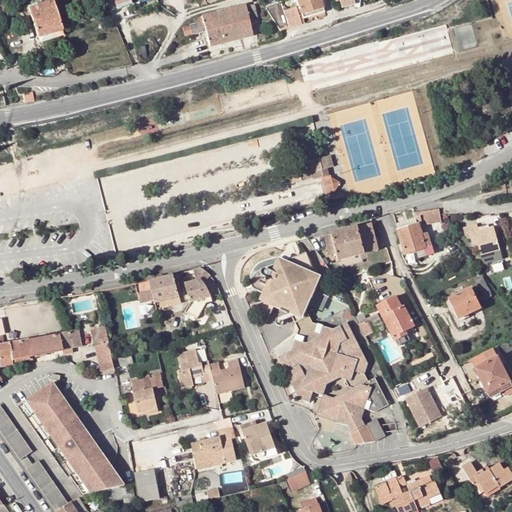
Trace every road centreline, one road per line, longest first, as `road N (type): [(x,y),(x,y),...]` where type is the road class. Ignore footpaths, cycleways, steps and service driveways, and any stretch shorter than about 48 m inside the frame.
road 1 (residential): [(511,417),(348,464),(306,455),(231,293),(230,248)]
road 2 (tertiary): [(433,0),(152,85)]
road 3 (residential): [(230,248),(0,290)]
road 4 (residential): [(375,207),(454,368)]
road 5 (tertiary): [(152,85),(0,116)]
road 6 (residential): [(375,207),(230,248)]
road 7 (residential): [(0,82),(144,70)]
road 8 (residential): [(144,70),(183,16),(233,0)]
